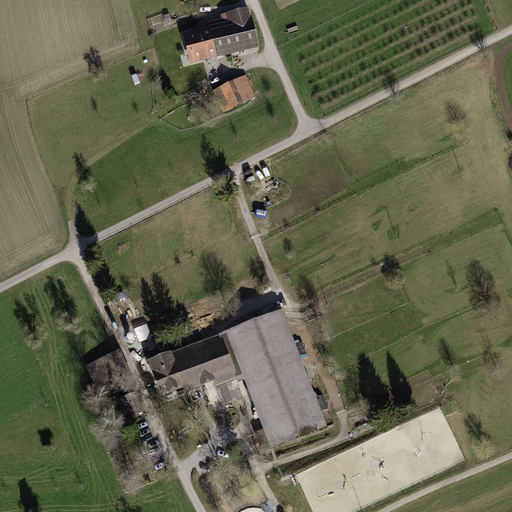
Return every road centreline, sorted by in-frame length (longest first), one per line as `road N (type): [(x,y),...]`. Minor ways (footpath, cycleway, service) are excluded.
road 1 (track): [(0,288),(511,30)]
road 2 (track): [(76,248),(182,469)]
road 3 (track): [(384,511),(429,482),(511,448)]
road 4 (track): [(311,129),(254,0)]
